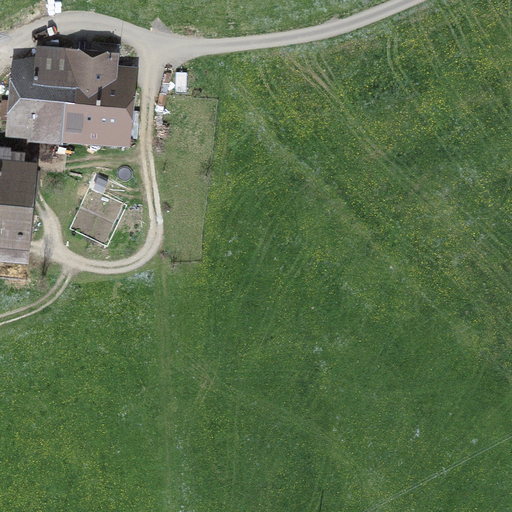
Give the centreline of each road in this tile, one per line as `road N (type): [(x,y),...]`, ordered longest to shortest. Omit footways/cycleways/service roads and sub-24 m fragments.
road 1 (track): [(409,0),(293,37),(190,47),(76,22),(0,45)]
road 2 (track): [(39,209),(50,233),(46,250),(71,261),(115,266),(147,254),(155,225),(148,136),(157,43)]
